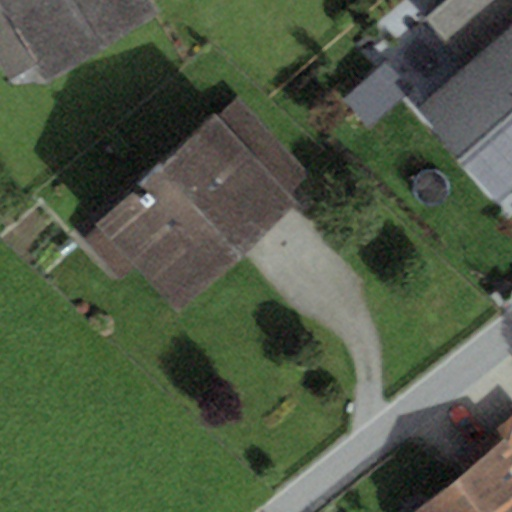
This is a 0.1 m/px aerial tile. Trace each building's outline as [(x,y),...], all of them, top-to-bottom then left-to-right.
[(0,0),(0,68),(7,80),(33,65),(45,83),(158,14),(149,0),(0,0)] [(467,68),(511,27),(511,0),(449,0),(425,22),(467,68)] [(495,207),(511,191),(511,27),(467,68),(413,117),(495,207)] [(339,104),(364,131),(410,88),(385,61),(339,104)] [(182,313),(298,205),(291,197),(310,180),(239,104),(220,121),(215,115),(98,223),(103,229),(85,245),(117,279),(134,263),(182,313)] [(511,415),(482,440),(492,453),(502,445),(511,456),(511,415)] [(511,511),(511,456),(502,445),(492,453),(421,511),(511,511)]
